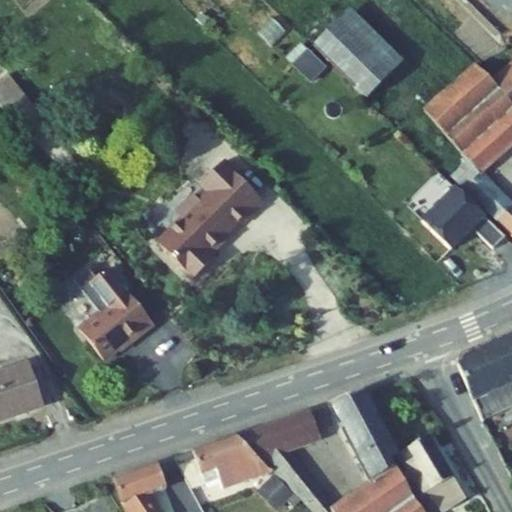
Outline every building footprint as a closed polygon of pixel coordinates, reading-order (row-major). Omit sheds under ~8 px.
[(355,18),(339,35),(370,65),(348,85),(373,110),(410,72),(355,18)] [(339,35),(318,56),(348,85),(370,65),(339,35)] [(301,43),(288,57),(315,81),(327,68),(301,43)] [(457,183),(511,237),(511,207),(487,183),(511,158),(511,108),(502,99),(480,76),(431,123),(474,166),(457,183)] [(511,90),(502,99),(511,108),(511,90)] [(271,215),(230,174),(208,196),(211,199),(216,204),(204,217),(198,212),(188,222),(190,230),(164,255),(201,291),(222,271),(215,265),(271,215)] [(216,204),(211,199),(198,212),(204,217),(216,204)] [(494,228),(466,200),(432,234),(461,262),(494,228)] [(89,336),(113,367),(135,350),(138,353),(163,332),(119,274),(106,284),(98,274),(83,287),(110,320),(89,336)] [(511,346),(469,366),(465,379),(491,431),(511,421),(511,346)] [(0,385),(0,432),(54,416),(38,373),(0,385)] [(310,511),(427,511),(403,474),(397,477),(393,469),(403,462),(406,459),(376,397),(338,408),(380,499),(363,511),(333,511),(292,456),(329,444),(319,415),(198,454),(201,461),(195,464),(207,489),(212,487),(209,478),(223,474),(231,495),(276,477),(279,479),(296,498),(310,511)] [(438,444),(406,459),(403,462),(431,511),(462,511),(472,506),(438,444)] [(207,489),(195,464),(186,466),(198,492),(207,489)] [(138,511),(168,511),(159,497),(176,492),(165,466),(121,480),(138,511)] [(281,511),(296,498),(279,479),(263,495),(279,511),(281,511)]
